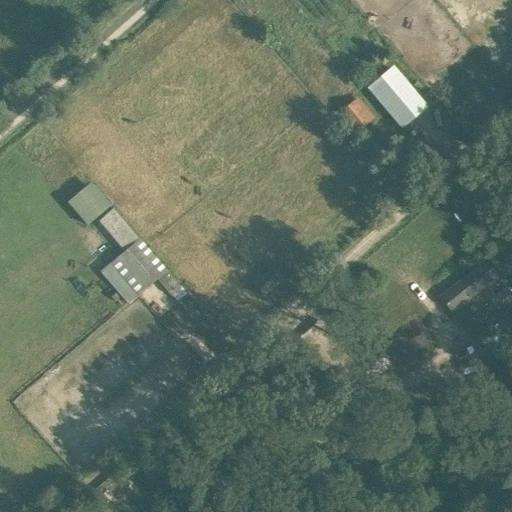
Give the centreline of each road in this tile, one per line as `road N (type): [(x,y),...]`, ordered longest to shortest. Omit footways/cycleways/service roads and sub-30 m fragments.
road 1 (track): [(53,511),(464,159)]
road 2 (track): [(0,130),(150,0)]
